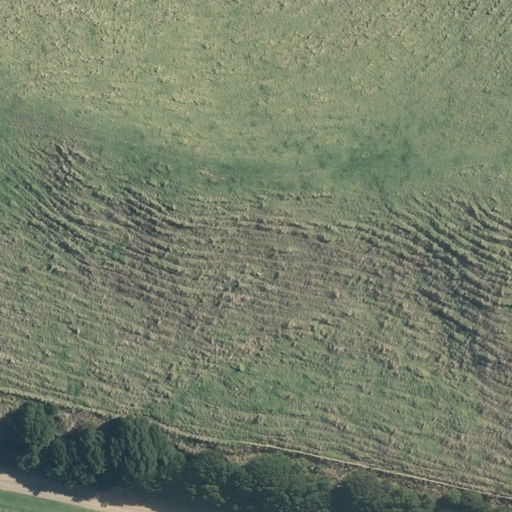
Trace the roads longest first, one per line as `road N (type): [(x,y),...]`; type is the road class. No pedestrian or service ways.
road 1 (track): [(0,116),(270,175),(511,151)]
road 2 (unclassified): [(0,477),(164,511)]
